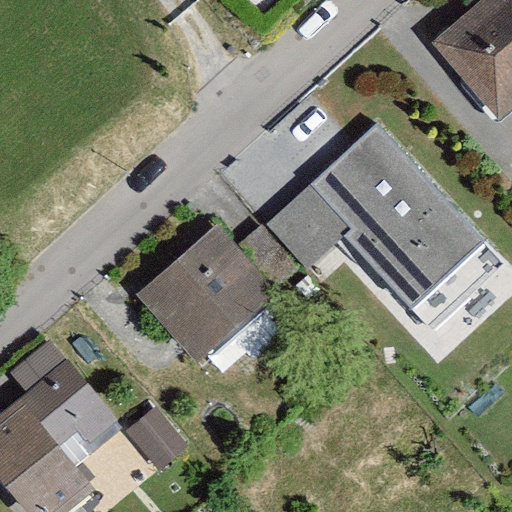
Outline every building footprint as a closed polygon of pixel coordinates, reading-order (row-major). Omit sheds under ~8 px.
[(511,0),(496,0),(435,54),(509,137),(511,133),(511,0)] [(401,182),(350,229),(373,255),(400,230),(441,274),(429,286),(468,328),(511,286),(511,275),(428,184),(414,197),(401,182)] [(333,246),(285,197),(257,225),(306,273),(333,246)] [(222,241),(145,311),(212,384),(289,314),(222,241)] [(451,373),(362,267),(333,291),(422,397),(451,373)] [(28,410),(0,433),(0,484),(24,511),(111,511),(151,478),(46,357),(10,389),(28,410)] [(127,429),(163,468),(190,443),(154,404),(127,429)]
